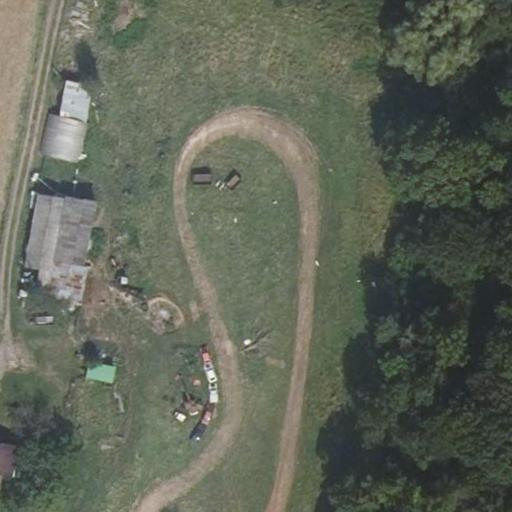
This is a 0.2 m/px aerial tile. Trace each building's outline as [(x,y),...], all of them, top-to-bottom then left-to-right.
[(73,41),(62,116),(85,122),(97,43),(73,41)] [(26,267),(53,270),(55,261),(64,197),(39,193),(26,267)] [(64,197),(55,261),(63,263),(75,199),(64,197)] [(75,199),(63,263),(84,267),(97,202),(75,199)] [(0,447),(0,467),(11,470),(14,450),(0,447)] [(29,465),(26,483),(46,486),(47,468),(29,465)]
